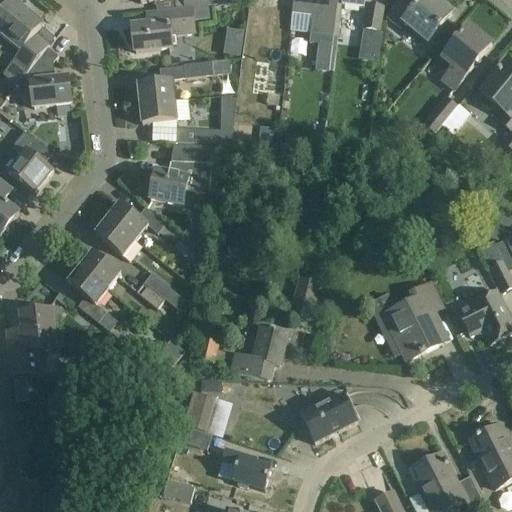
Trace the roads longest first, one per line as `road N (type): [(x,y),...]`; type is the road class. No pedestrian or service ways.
road 1 (residential): [(0,289),(72,223),(107,167),(87,16),(71,0)]
road 2 (residential): [(511,370),(351,451),(327,471),(309,511)]
